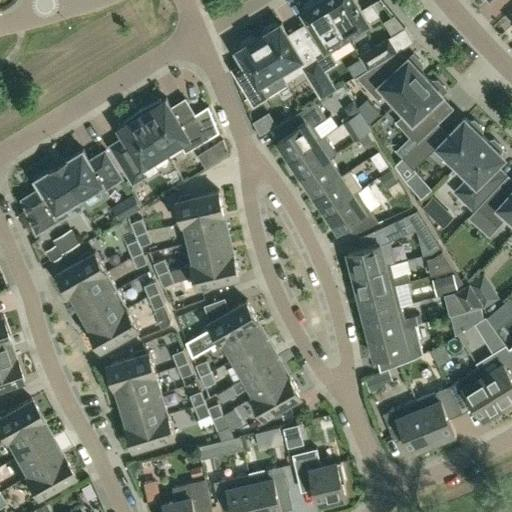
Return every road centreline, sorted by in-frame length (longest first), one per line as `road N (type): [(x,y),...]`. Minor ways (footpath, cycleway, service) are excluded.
road 1 (residential): [(123,511),(0,241)]
road 2 (residential): [(245,153),(282,189),(311,241),(338,317),(338,382)]
road 3 (residential): [(338,382),(286,316),(245,195),(245,153)]
road 4 (residential): [(0,157),(200,37)]
road 5 (residential): [(383,490),(511,439)]
road 6 (residential): [(245,153),(200,37)]
